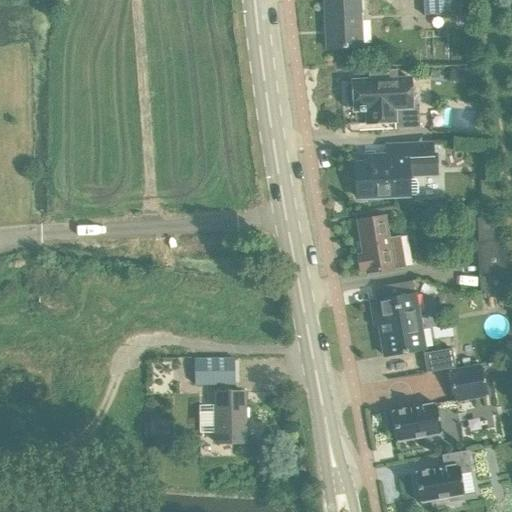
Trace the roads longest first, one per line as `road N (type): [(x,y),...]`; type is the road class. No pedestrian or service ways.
road 1 (secondary): [(343,511),(272,144)]
road 2 (track): [(137,0),(144,217)]
road 3 (residential): [(427,135),(272,144)]
road 4 (secondary): [(272,144),(254,0)]
